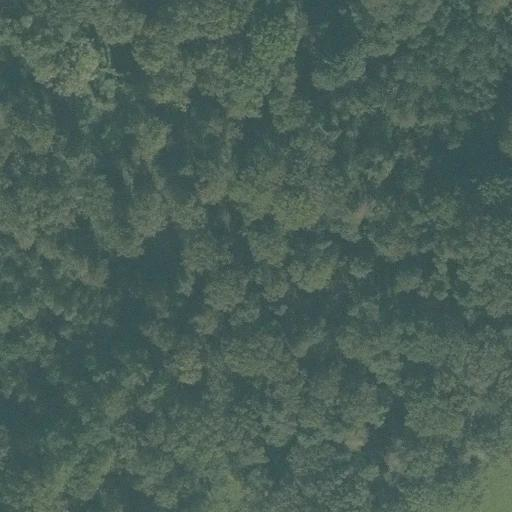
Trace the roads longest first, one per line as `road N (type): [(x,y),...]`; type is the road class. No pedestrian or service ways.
road 1 (track): [(48,511),(303,126)]
road 2 (track): [(303,126),(53,0)]
road 3 (track): [(303,126),(511,235)]
road 4 (track): [(122,402),(232,462)]
